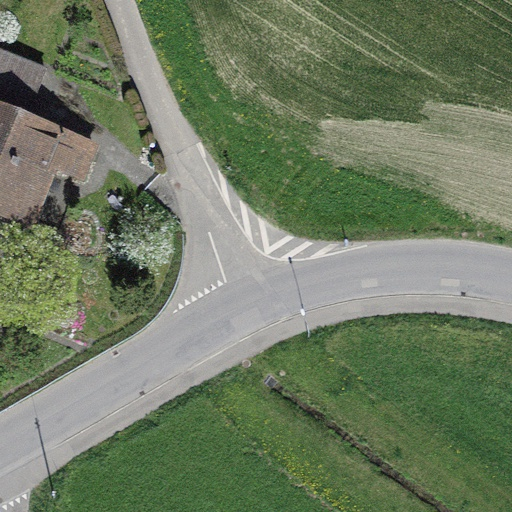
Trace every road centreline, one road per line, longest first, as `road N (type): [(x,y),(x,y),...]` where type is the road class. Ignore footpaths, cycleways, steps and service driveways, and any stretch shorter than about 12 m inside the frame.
road 1 (residential): [(242,305),(116,0)]
road 2 (tertiary): [(0,443),(242,305)]
road 3 (tertiary): [(242,305),(370,269),(458,267),(511,277)]
